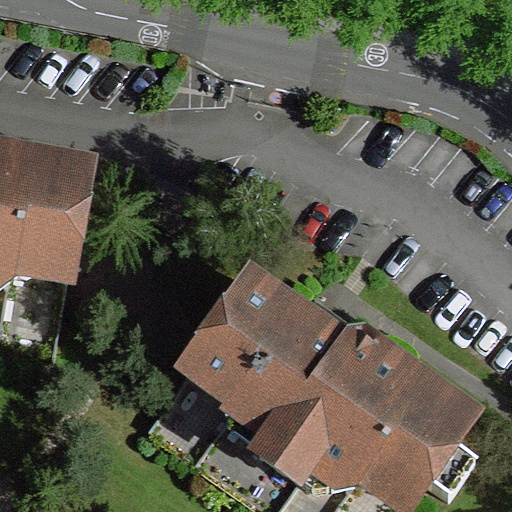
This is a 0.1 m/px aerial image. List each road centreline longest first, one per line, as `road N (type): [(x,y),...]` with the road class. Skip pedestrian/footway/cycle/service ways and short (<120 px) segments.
road 1 (residential): [(511,121),(443,83),(65,0)]
road 2 (unknown): [(111,29),(193,76),(270,137)]
